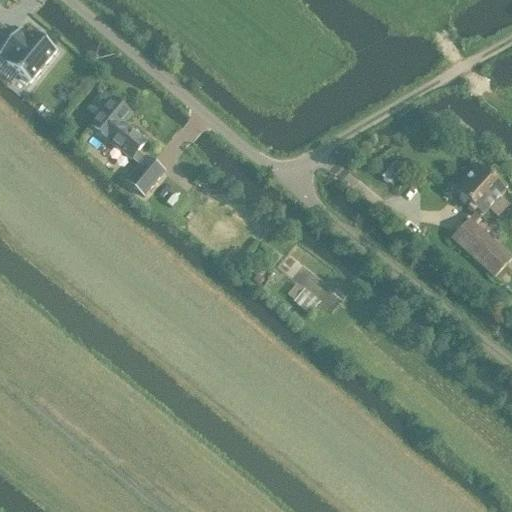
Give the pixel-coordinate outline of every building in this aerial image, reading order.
[(60,56),(38,36),(33,41),(24,33),(4,57),(13,65),(11,68),(34,88),(60,56)] [(39,99),(31,92),(25,97),(34,104),(39,99)] [(92,128),(100,135),(132,161),(145,145),(122,125),(129,116),(114,102),(92,128)] [(131,181),(145,194),(165,173),(151,160),(131,181)] [(511,261),(475,227),(481,220),(489,211),(498,220),(509,208),(500,200),(506,194),(505,193),(508,190),(496,179),(493,182),(479,169),(455,195),(476,215),(451,241),(494,281),(511,261)] [(294,304),(309,317),(320,306),(305,292),(294,304)]
